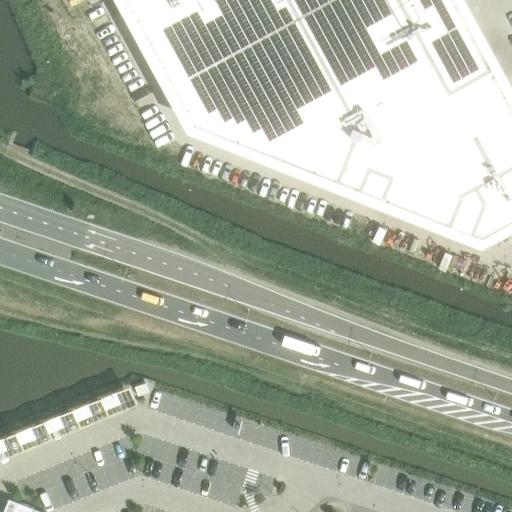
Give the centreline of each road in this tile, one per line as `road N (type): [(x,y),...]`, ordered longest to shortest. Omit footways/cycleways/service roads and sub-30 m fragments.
road 1 (track): [(0,148),(320,289),(511,360)]
road 2 (tertiary): [(511,387),(0,206)]
road 3 (tertiary): [(0,251),(511,417)]
road 4 (unclassified): [(310,474),(133,420),(18,466),(0,485)]
road 5 (unclassified): [(80,511),(140,489),(210,511)]
